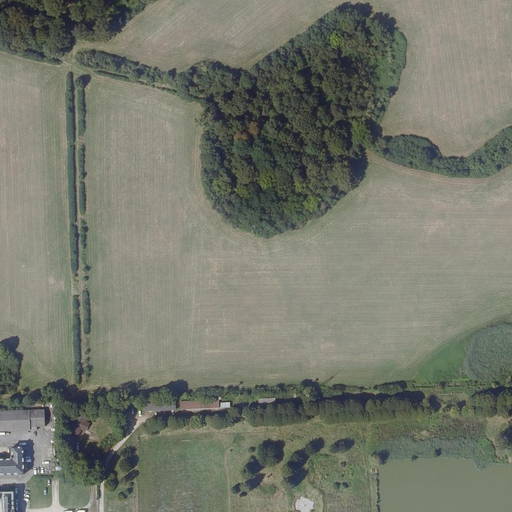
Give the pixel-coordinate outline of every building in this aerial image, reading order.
[(180,402),(180,409),(219,408),(219,400),(180,402)] [(145,402),(145,411),(175,410),(175,401),(145,402)] [(0,411),(0,431),(37,430),(37,427),(45,426),(45,410),(29,410),(0,411)] [(87,418),(78,413),(70,430),(78,435),(81,429),(85,431),(89,423),(85,421),(87,418)] [(0,459),(0,474),(24,474),(23,447),(12,447),(12,457),(11,457),(11,459),(0,459)] [(13,511),(13,492),(0,492),(0,500),(2,500),(2,511),(13,511)]
